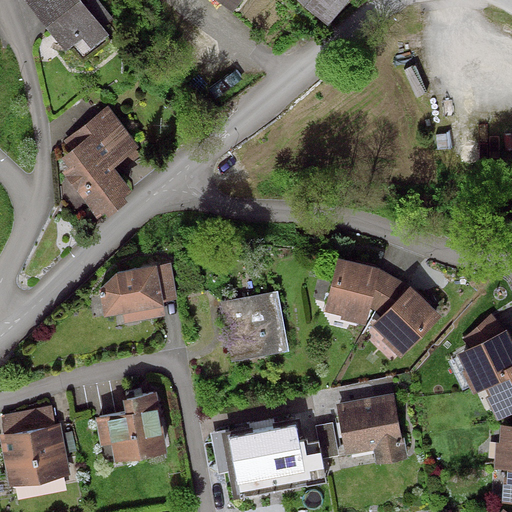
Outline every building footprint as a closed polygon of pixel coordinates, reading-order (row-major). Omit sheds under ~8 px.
[(104,27),(82,0),(24,0),(65,51),(83,38),(91,49),(110,34),(104,27)] [(82,0),(104,27),(114,19),(98,0),(82,0)] [(342,0),(304,0),(326,19),(342,0)] [(142,146),(108,103),(60,140),(68,151),(59,158),(67,167),(61,172),(97,218),(105,212),(108,216),(127,202),(123,197),(131,191),(114,168),(142,146)] [(298,249),(299,235),(264,235),(264,249),(298,249)] [(196,256),(181,259),(188,291),(202,288),(196,256)] [(380,269),(338,258),(324,311),(341,316),(340,319),(366,325),(370,308),(382,315),(371,325),(384,338),(381,341),(401,359),(442,317),(410,287),(380,269)] [(116,273),(99,290),(103,317),(123,314),(124,324),(165,315),(163,302),(178,299),(171,263),(116,273)] [(278,292),(217,303),(229,363),(289,352),(278,292)] [(470,347),(506,330),(492,313),(463,339),(470,347)] [(511,511),(511,339),(507,330),(506,330),(470,347),(457,353),(458,356),(465,369),(461,371),(469,387),(473,394),(486,389),(489,395),(486,397),(497,420),(505,418),(506,425),(501,425),(500,443),(496,442),(494,469),(508,470),(507,477),(503,477),(502,501),(508,502),(506,510),(503,509),(500,511),(511,511)] [(465,369),(458,356),(448,361),(462,391),(469,387),(461,371),(465,369)] [(166,453),(155,394),(123,400),(125,411),(94,417),(100,447),(111,445),(114,463),(166,453)] [(394,394),(337,404),(346,455),(374,450),(376,463),(408,457),(404,437),(402,438),(394,394)] [(52,405),(1,414),(5,434),(0,435),(0,438),(9,487),(15,485),(18,499),(67,490),(64,476),(71,475),(61,423),(55,424),(52,405)] [(302,417),(222,432),(230,472),(234,493),(313,478),(307,444),(302,417)] [(315,425),(318,442),(322,459),(339,455),(333,422),(315,425)] [(230,472),(222,432),(211,434),(218,474),(230,472)] [(318,442),(307,444),(313,478),(315,485),(326,482),(322,459),(318,442)] [(284,511),(283,503),(245,511),(284,511)]
